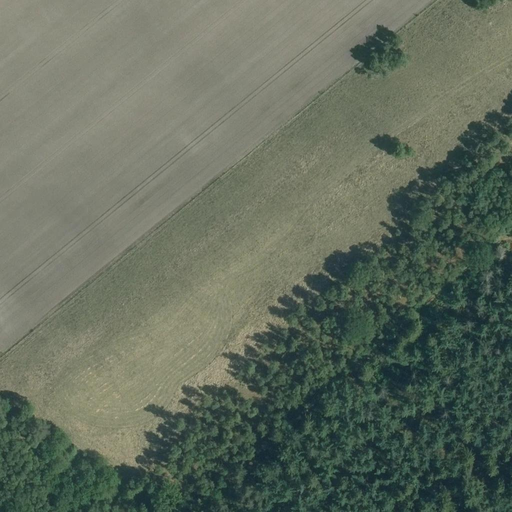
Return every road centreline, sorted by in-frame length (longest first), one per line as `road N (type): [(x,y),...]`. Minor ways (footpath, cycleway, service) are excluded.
road 1 (track): [(511,236),(506,232),(345,375),(511,498)]
road 2 (track): [(345,375),(219,493),(215,511)]
